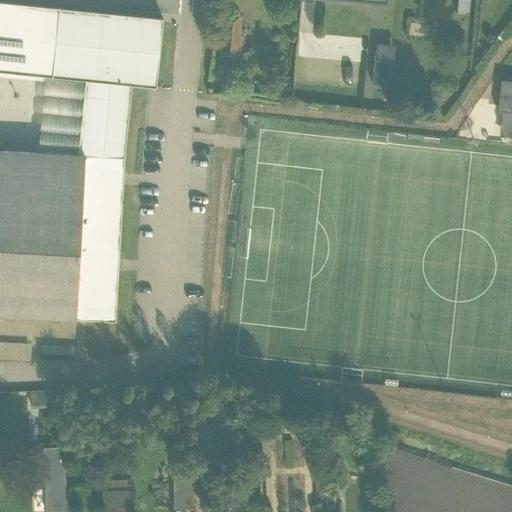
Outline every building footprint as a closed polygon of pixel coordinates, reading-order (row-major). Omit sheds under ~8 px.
[(0,315),(109,319),(119,155),(128,82),(151,85),(158,16),(0,0),(0,69),(81,78),(74,150),(0,147),(0,315)] [(209,50),(230,51),(232,14),(211,13),(209,50)] [(511,81),(502,80),(499,111),(511,112),(511,81)] [(16,392),(16,407),(37,406),(37,392),(16,392)] [(20,445),(17,508),(48,509),(50,447),(20,445)] [(158,504),(181,505),(184,461),(160,460),(158,504)] [(116,507),(116,479),(96,479),(96,507),(116,507)]
